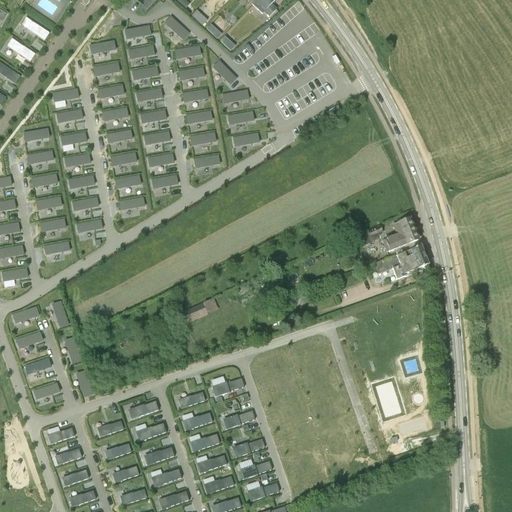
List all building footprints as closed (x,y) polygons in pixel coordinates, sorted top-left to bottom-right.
[(178,0),(176,3),(184,10),(189,5),(183,0),(178,0)] [(269,17),(276,10),(271,5),(275,1),(274,0),(258,0),(256,3),(253,7),(262,15),(264,13),(269,17)] [(202,26),(207,20),(196,11),(191,16),(202,26)] [(165,24),(182,41),(189,34),(171,18),(165,24)] [(24,28),(34,34),(34,35),(44,42),(49,34),(29,21),(24,28)] [(211,25),(206,30),(217,40),(222,35),(211,25)] [(127,40),(150,36),(149,27),(125,31),(127,40)] [(239,50),(246,57),(266,41),(260,34),(239,50)] [(226,36),(220,42),(231,53),(237,47),(226,36)] [(10,49),(20,56),(30,63),(35,55),(15,42),(10,49)] [(113,43),(90,47),(91,56),(115,51),(113,43)] [(154,56),(152,48),(129,52),(130,61),(154,56)] [(198,48),(175,52),(176,61),(200,56),(198,48)] [(229,86),(236,79),(219,62),(212,69),(229,86)] [(5,78),(15,85),(20,77),(0,64),(0,73),(6,78),(5,78)] [(95,78),(119,73),(117,65),(94,69),(95,78)] [(158,77),(156,68),(132,73),(134,81),(158,77)] [(204,78),(202,69),(178,73),(180,82),(204,78)] [(122,87),(98,91),(100,100),(123,96),(122,87)] [(160,90),(136,95),(138,103),(161,99),(160,90)] [(76,91),(53,95),(54,104),(78,100),(76,91)] [(208,100),(206,91),(182,95),(184,104),(208,100)] [(246,92),(223,96),(224,105),(248,101),(246,92)] [(126,109),(102,114),(104,123),(127,118),(126,109)] [(81,120),(80,111),(56,116),(58,124),(81,120)] [(165,121),(164,112),(140,116),(142,125),(165,121)] [(188,126),(211,121),(210,112),(186,117),(188,126)] [(251,113),(228,117),(229,126),(253,122),(251,113)] [(49,139),(47,130),(23,134),(25,143),(49,139)] [(108,145),(132,140),(130,132),(106,136),(108,145)] [(168,133),(144,138),(145,146),(169,142),(168,133)] [(84,134),(60,138),(62,147),(86,143),(84,134)] [(192,147),(215,143),(214,134),(190,138),(192,147)] [(234,148),(258,144),(257,135),(233,139),(234,148)] [(51,153),(27,157),(29,166),(53,162),(51,153)] [(112,167),(136,163),(134,154),(111,159),(112,167)] [(88,156),(64,160),(66,169),(90,165),(88,156)] [(173,164),(172,156),(148,160),(149,169),(173,164)] [(196,170),(219,165),(218,157),(194,161),(196,170)] [(32,171),(50,166),(49,163),(31,167),(32,171)] [(57,185),(55,176),(32,180),(33,189),(57,185)] [(116,190),(140,186),(138,177),(115,181),(116,190)] [(175,177),(152,181),(153,190),(177,186),(175,177)] [(0,189),(11,187),(9,178),(0,180),(0,189)] [(92,178),(68,182),(70,191),(94,186),(92,178)] [(73,196),(95,191),(95,187),(72,192),(73,196)] [(37,212),(61,208),(60,199),(36,203),(37,212)] [(74,212),(98,208),(96,199),(72,204),(74,212)] [(144,208),(143,199),(119,203),(120,212),(144,208)] [(0,212),(15,210),(13,201),(0,203),(0,212)] [(41,234),(65,229),(63,220),(40,225),(41,234)] [(418,240),(409,220),(399,224),(403,235),(386,241),(390,251),(418,240)] [(100,221),(76,226),(78,234),(102,230),(100,221)] [(18,224),(0,227),(0,236),(19,233),(18,224)] [(360,248),(378,240),(377,236),(382,233),(380,227),(356,238),(360,248)] [(386,253),(390,251),(386,241),(382,243),(386,253)] [(68,243),(44,248),(46,256),(69,252),(68,243)] [(21,247),(0,250),(0,259),(23,256),(21,247)] [(392,269),(396,281),(422,271),(421,269),(424,268),(424,267),(428,266),(420,247),(396,256),(373,265),(377,275),(392,269)] [(27,279),(26,270),(2,274),(3,283),(27,279)] [(213,299),(178,315),(183,327),(207,316),(207,315),(218,310),(213,299)] [(68,326),(60,303),(51,306),(59,329),(68,326)] [(15,325),(38,317),(35,309),(13,316),(15,325)] [(39,334),(17,341),(19,350),(42,342),(39,334)] [(72,365),(81,362),(73,340),(64,343),(72,365)] [(25,367),(28,376),(51,368),(48,360),(25,367)] [(92,395),(84,373),(76,376),(84,398),(92,395)] [(214,388),(226,385),(225,380),(212,383),(214,388)] [(213,390),(216,399),(230,394),(230,393),(244,388),(241,381),(227,386),(227,385),(213,390)] [(37,401),(59,393),(57,385),(34,392),(37,401)] [(182,410),(205,402),(202,394),(191,397),(191,398),(180,402),(182,410)] [(144,407),(130,412),(133,420),(158,411),(155,403),(144,407)] [(224,423),(227,431),(241,426),(255,421),(252,413),(238,418),(224,423)] [(184,424),(187,432),(212,423),(209,415),(198,419),(184,424)] [(110,426),(98,430),(101,438),(124,431),(121,422),(110,426)] [(138,435),(140,443),(166,434),(163,425),(152,429),(152,430),(138,435)] [(74,438),(72,429),(60,433),(49,437),(52,445),(74,438)] [(205,440),(205,441),(191,445),(194,453),(220,445),(217,436),(205,440)] [(250,455),(250,454),(264,449),(262,442),(248,447),(247,446),(233,451),(236,459),(250,455)] [(129,445),(117,449),(106,453),(109,461),(131,453),(129,445)] [(56,458),(59,466),(82,459),(79,450),(67,454),(56,458)] [(160,454),(146,459),(148,467),(174,458),(171,450),(160,454)] [(227,466),(224,457),(212,461),(213,462),(198,466),(201,475),(227,466)] [(272,471),(269,464),(255,468),(241,473),(244,481),(258,477),(258,476),(272,471)] [(136,468),(125,471),(125,472),(114,476),(116,484),(139,476),(136,468)] [(66,487),(89,480),(86,471),(74,475),(75,475),(63,479),(66,487)] [(167,475),(167,476),(153,480),(156,488),(181,480),(178,471),(167,475)] [(208,495),(234,487),(231,478),(220,482),(220,483),(206,487),(208,495)] [(248,495),(251,503),(265,499),(265,498),(279,493),(277,486),(262,490),(248,495)] [(133,495),(121,498),(124,507),(147,499),(144,490),(133,494),(133,495)] [(81,496),(82,496),(70,500),(73,508),(96,501),(93,492),(81,496)] [(160,502),(163,510),(189,502),(186,493),(175,497),(175,498),(160,502)] [(227,504),(213,509),(213,511),(228,511),(241,508),(238,499),(227,503),(227,504)]
